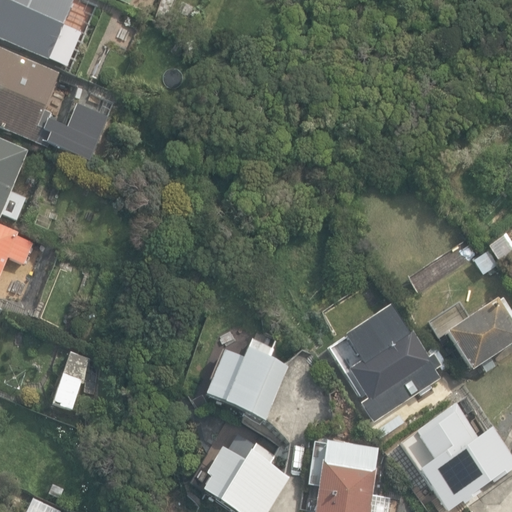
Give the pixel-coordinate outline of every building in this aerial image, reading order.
[(0,0),(0,36),(64,64),(78,31),(60,23),(69,0),(0,0)] [(0,124),(44,143),(57,114),(39,107),(55,70),(0,47),(0,124)] [(0,208),(15,215),(24,192),(9,185),(25,145),(0,134),(0,208)] [(15,226),(0,219),(0,263),(5,252),(21,258),(30,235),(14,228),(15,226)] [(487,253),(471,262),(480,276),(495,267),(487,253)] [(445,334),(469,371),(511,342),(511,329),(510,327),(511,325),(511,317),(500,300),(495,304),(494,302),(445,334)] [(465,316),(456,303),(429,323),(437,335),(465,316)] [(371,425),(440,380),(434,371),(440,367),(438,364),(442,362),(433,347),(428,350),(431,354),(425,358),(409,334),(405,337),(386,308),(341,337),(343,340),(328,350),(362,402),(357,404),(371,425)] [(285,363),(242,344),(238,353),(220,345),(201,389),(262,415),(285,363)] [(49,400),(69,406),(78,379),(80,379),(85,353),(66,348),(49,400)] [(476,437),(452,405),(438,415),(441,419),(414,439),(411,435),(396,446),(444,511),(448,511),(460,503),(462,506),(479,494),(477,491),(490,482),(492,484),(511,470),(511,461),(488,429),(476,437)] [(321,434),(309,511),(363,511),(375,442),(321,434)] [(240,461),(218,449),(202,476),(207,479),(200,491),(215,501),(214,503),(228,511),(268,511),(289,479),(245,453),(240,461)] [(5,498),(23,505),(28,494),(10,487),(5,498)] [(62,511),(29,498),(23,511),(62,511)]
